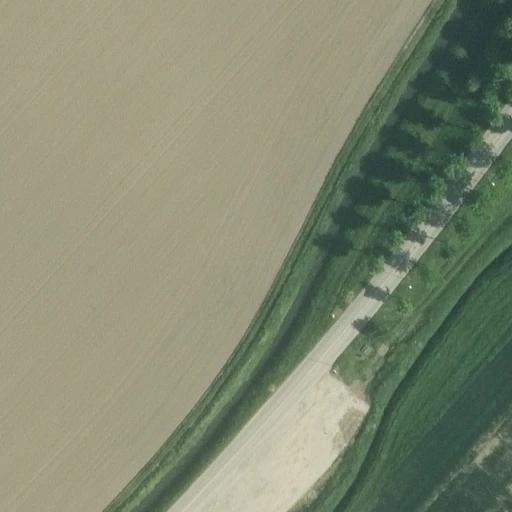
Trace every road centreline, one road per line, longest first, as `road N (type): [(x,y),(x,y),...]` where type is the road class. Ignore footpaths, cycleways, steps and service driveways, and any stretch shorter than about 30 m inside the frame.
road 1 (unclassified): [(183,511),(400,262),(511,116)]
road 2 (track): [(246,445),(325,420),(360,394),(445,280),(511,212)]
